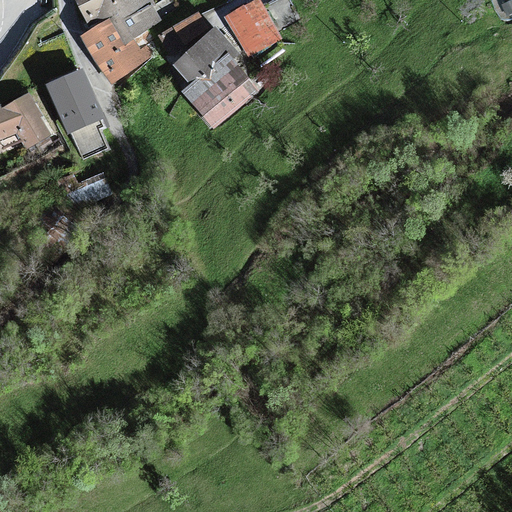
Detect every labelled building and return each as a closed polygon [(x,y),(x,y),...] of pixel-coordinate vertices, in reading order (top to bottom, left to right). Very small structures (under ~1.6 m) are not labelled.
[(155,0),(75,0),(91,30),(113,22),(132,48),(147,40),(171,27),(155,0)] [(252,58),(286,41),(265,0),(246,0),(227,10),(252,58)] [(511,0),(502,5),(507,16),(511,14),(511,0)] [(85,39),(123,91),(161,60),(147,40),(132,48),(113,22),(91,30),(85,39)] [(211,33),(167,73),(190,90),(229,58),(233,63),(242,57),(211,33)] [(267,95),(233,63),(229,58),(190,90),(180,99),(222,138),(267,95)] [(84,69),(47,85),(68,135),(105,119),(84,69)] [(52,135),(29,93),(1,107),(0,107),(0,140),(17,134),(26,149),(52,135)] [(75,174),(55,181),(71,211),(113,194),(104,173),(79,182),(75,174)] [(78,223),(50,204),(39,222),(49,231),(43,240),(58,250),(78,223)]
